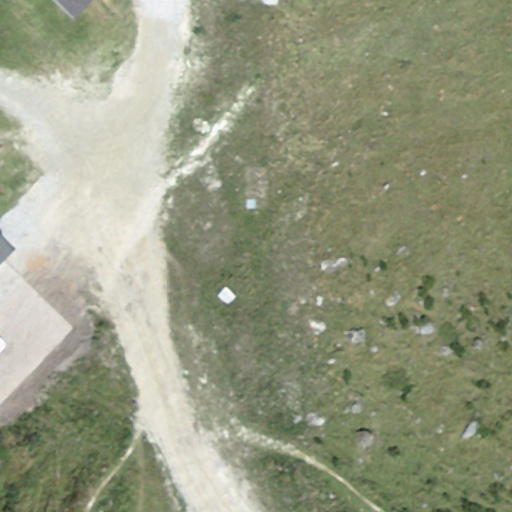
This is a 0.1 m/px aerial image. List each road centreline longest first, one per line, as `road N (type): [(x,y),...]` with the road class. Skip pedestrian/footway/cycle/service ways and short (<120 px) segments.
road 1 (track): [(214,511),(162,410),(134,271),(151,0)]
road 2 (track): [(0,87),(135,163)]
